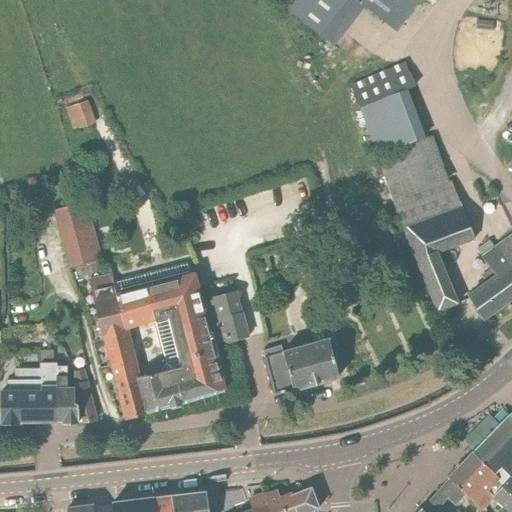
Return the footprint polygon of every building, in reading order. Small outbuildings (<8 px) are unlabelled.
[(357,0),(395,30),(417,2),(419,3),(421,0),(357,0)] [(404,62),(351,85),(393,201),(438,310),(457,302),(438,254),(473,240),(451,181),(448,181),(431,135),(424,138),(405,90),(416,85),(404,62)] [(66,107),(74,129),(95,122),(87,100),(66,107)] [(54,210),(70,267),(102,258),(85,201),(54,210)] [(191,213),(181,219),(187,232),(198,226),(191,213)] [(359,245),(356,231),(342,235),(345,249),(359,245)] [(511,235),(483,255),(496,274),(511,263),(511,235)] [(483,319),(511,298),(511,263),(496,274),(497,275),(467,298),(483,319)] [(216,342),(204,298),(197,300),(186,264),(113,284),(117,300),(124,329),(169,317),(183,367),(136,379),(145,413),(169,406),(181,403),(223,391),(222,385),(226,383),(219,354),(216,342)] [(117,300),(113,284),(110,274),(89,280),(96,305),(117,300)] [(247,336),(242,316),(236,290),(204,298),(216,342),(227,340),(227,341),(247,336)] [(103,334),(124,329),(117,300),(96,305),(103,334)] [(131,368),(133,367),(124,329),(103,334),(113,373),(131,368)] [(293,390),(338,377),(333,358),(328,340),(281,352),(281,346),(263,350),(265,357),(269,374),(274,394),(292,389),(293,390)] [(41,362),(53,362),(53,351),(42,351),(41,362)] [(53,362),(41,362),(16,362),(15,379),(8,379),(7,390),(0,389),(0,390),(0,403),(1,423),(19,423),(19,422),(57,421),(58,366),(56,366),(56,363),(53,363),(53,362)] [(72,402),(73,387),(67,388),(66,366),(58,366),(57,421),(62,421),(62,423),(78,423),(78,422),(80,422),(81,402),(72,402)] [(145,413),(136,379),(133,367),(131,368),(113,373),(125,418),(145,413)] [(96,420),(93,400),(83,369),(73,371),(75,381),(73,382),(73,387),(72,402),(81,402),(80,422),(82,422),(96,420)] [(511,420),(508,416),(471,454),(501,481),(507,476),(509,478),(511,480),(511,420)] [(448,478),(438,490),(447,498),(456,488),(481,511),(492,498),(491,497),(509,478),(507,476),(501,481),(471,454),(448,478)] [(492,498),(507,511),(511,505),(511,480),(509,478),(491,497),(492,498)] [(268,511),(264,496),(265,496),(261,485),(247,490),(253,510),(247,511),(268,511)] [(268,511),(307,511),(318,508),(311,488),(280,500),(276,492),(265,496),(264,496),(268,511)] [(208,511),(206,492),(173,495),(174,511),(208,511)] [(174,511),(173,495),(152,498),(153,511),(174,511)] [(153,511),(152,498),(112,503),(113,511),(153,511)] [(422,507),(426,511),(442,511),(439,508),(430,499),(422,507)]
